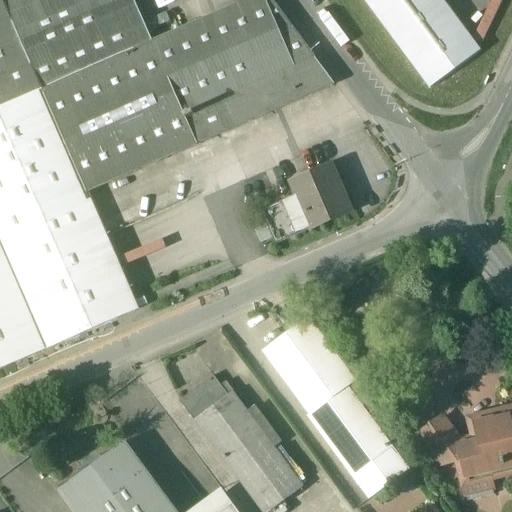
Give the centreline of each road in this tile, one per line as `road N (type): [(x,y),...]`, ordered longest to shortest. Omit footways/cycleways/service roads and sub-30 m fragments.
road 1 (unclassified): [(0,403),(415,217),(444,189)]
road 2 (tertiary): [(296,0),(444,189)]
road 3 (tertiary): [(444,189),(474,162),(511,86)]
